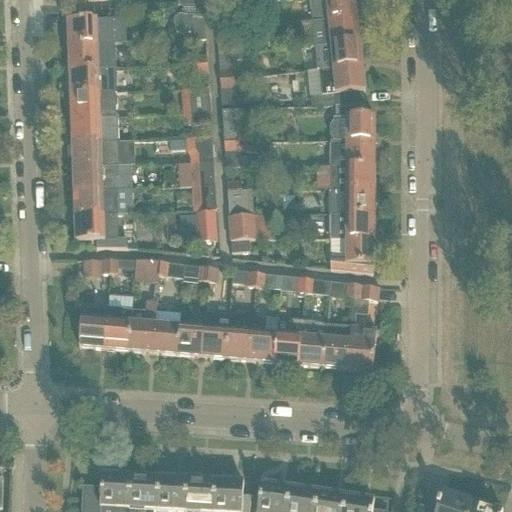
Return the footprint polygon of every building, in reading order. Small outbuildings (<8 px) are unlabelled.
[(309,0),(312,25),(357,20),(354,0),(309,0)] [(191,44),(206,43),(204,18),(179,17),(174,21),(175,32),(181,37),(191,37),(191,44)] [(357,20),(312,25),(315,49),(317,49),(359,44),(357,20)] [(113,21),(96,22),(67,23),(68,48),(114,47),(113,21)] [(231,24),(216,25),(217,34),(231,33),(231,24)] [(232,43),(231,33),(217,34),(217,39),(218,44),(232,43)] [(362,69),(359,44),(317,49),(320,73),(362,69)] [(114,47),(68,48),(69,72),(115,71),(114,47)] [(207,58),(192,59),(193,65),(193,68),(207,67),(207,58)] [(207,67),(193,68),(193,73),(194,77),(208,76),(207,67)] [(362,69),(320,73),(322,98),(336,97),(336,106),(364,106),(365,94),(362,69)] [(115,71),(69,72),(69,83),(68,83),(66,85),(66,93),(68,96),(70,95),(70,97),(116,95),(115,71)] [(234,82),(234,73),(220,74),(220,82),(234,82)] [(234,82),(220,82),(222,114),(236,113),(234,82)] [(194,92),(190,93),(191,117),(210,116),(210,107),(209,92),(194,92)] [(116,95),(70,97),(71,121),(117,120),(116,95)] [(336,106),(336,120),(335,121),(334,121),(334,123),(331,127),(330,129),(330,134),(332,139),(333,141),(333,144),(375,144),(375,119),(364,119),(364,106),(336,106)] [(248,112),(236,113),(222,114),(224,145),(239,144),(270,144),(270,140),(250,141),(248,112)] [(210,116),(191,117),(192,126),(197,126),(211,125),(210,116)] [(117,120),(71,121),(72,145),(117,144),(117,120)] [(212,140),(194,141),(195,148),(199,154),(199,165),(214,165),(213,155),(212,140)] [(186,142),(170,143),(171,156),(187,155),(186,142)] [(117,144),(72,145),(73,170),(118,168),(117,144)] [(271,154),(270,144),(239,144),(224,145),(226,170),(241,169),(263,168),(263,161),(247,161),(247,159),(240,159),(240,154),(271,154)] [(375,144),(333,144),(333,145),(330,145),(330,169),(375,169),(375,144)] [(214,165),(199,165),(201,190),(215,189),(214,174),(214,165)] [(118,168),(73,170),(74,194),(116,193),(115,181),(119,181),(118,168)] [(375,169),(330,169),(330,193),(346,193),(375,193),(375,169)] [(251,170),(249,181),(258,183),(261,172),(251,170)] [(228,194),(242,193),(241,184),(227,185),(228,194)] [(215,189),(201,190),(202,214),(217,213),(216,204),(215,189)] [(117,217),(116,193),(74,194),(74,219),(117,217)] [(242,202),(242,193),(228,194),(228,203),(242,202)] [(375,193),(346,193),(330,193),(330,203),(334,207),(346,207),(346,218),(375,218),(375,193)] [(215,215),(201,216),(203,246),(217,245),(215,215)] [(117,241),(117,217),(74,219),(75,244),(95,243),(96,252),(127,250),(127,240),(117,241)] [(333,218),(330,218),(330,242),(330,243),(346,243),(346,242),(375,242),(375,218),(346,218),(333,218)] [(231,245),(248,243),(260,242),(259,219),(229,221),(231,245)] [(330,265),(330,272),(373,277),(374,267),(375,267),(375,242),(346,242),(346,243),(346,265),(330,265)] [(248,243),(231,245),(231,257),(249,256),(248,243)] [(111,277),(111,263),(102,263),(101,277),(111,277)] [(120,263),(111,263),(111,277),(120,278),(120,273),(120,263)] [(120,263),(120,273),(135,273),(135,264),(120,263)] [(83,264),(83,281),(101,281),(101,264),(83,264)] [(135,278),(134,286),(158,288),(159,279),(161,265),(151,264),(135,264),(135,273),(135,278)] [(161,265),(159,279),(184,282),(185,268),(161,265)] [(184,282),(183,284),(198,286),(198,284),(200,270),(195,269),(185,268),(184,282)] [(207,285),(209,271),(200,270),(198,284),(207,285)] [(209,271),(207,285),(217,286),(218,272),(209,271)] [(258,276),(248,275),(233,273),(232,286),(247,288),(247,290),(256,291),(258,276)] [(282,279),(258,276),(256,291),(274,293),(274,295),(280,296),(282,279)] [(304,296),(306,282),(297,281),(295,295),(304,296)] [(315,283),(306,282),(304,296),(314,297),(315,283)] [(345,287),(331,285),(330,300),(344,302),(344,301),(353,302),(355,288),(345,287)] [(379,290),(355,288),(353,302),(369,304),(378,305),(379,290)] [(131,325),(128,354),(153,356),(155,327),(157,308),(157,305),(146,304),(146,313),(145,326),(131,325)] [(108,309),(83,307),(79,350),(104,352),(108,309)] [(108,309),(104,352),(128,354),(131,325),(132,312),(108,310),(108,309)] [(204,331),(201,360),(226,362),(230,317),(206,315),(205,331),(204,331)] [(230,317),(226,362),(250,364),(253,321),(248,320),(241,321),(230,317)] [(253,321),(250,364),(274,366),(277,337),(264,336),(266,322),(253,321)] [(289,338),(277,337),(274,366),(299,368),(302,323),(290,322),(289,338)] [(314,324),(302,323),(299,368),(323,370),(327,327),(314,324)] [(155,327),(153,356),(177,358),(180,329),(155,327)] [(327,327),(323,370),(347,372),(351,329),(327,327)] [(180,329),(177,358),(201,360),(204,331),(180,329)] [(351,329),(347,372),(372,374),(376,332),(351,329)] [(84,490),(82,511),(100,511),(101,509),(129,511),(130,478),(102,476),(101,491),(84,490)] [(130,478),(129,511),(149,511),(156,511),(158,480),(130,478)] [(158,480),(156,511),(184,511),(187,481),(158,480)] [(213,511),(215,483),(187,481),(184,511),(213,511)] [(243,484),(215,483),(213,511),(250,511),(251,499),(243,499),(243,484)] [(261,485),(257,511),(286,511),(290,489),(261,485)] [(290,489),(286,511),(314,511),(318,494),(290,489)] [(343,511),(346,498),(318,494),(314,511),(343,511)] [(470,511),(472,506),(461,502),(462,500),(444,494),(440,504),(439,503),(437,509),(438,510),(437,511),(470,511)] [(346,498),(343,511),(372,511),(374,502),(368,501),(362,500),(346,498)]
